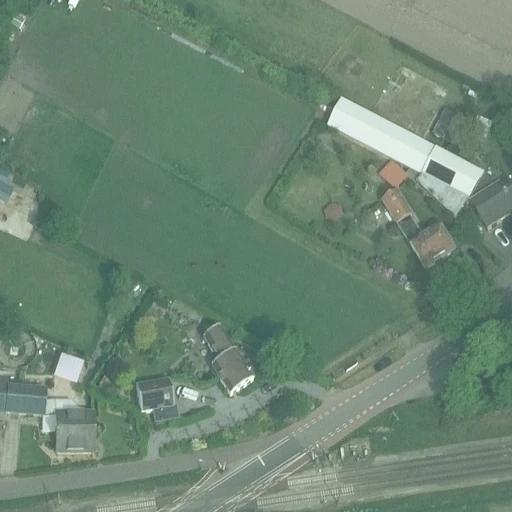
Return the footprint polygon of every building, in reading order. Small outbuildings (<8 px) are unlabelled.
[(417,92),(413,101),(432,109),(436,101),(417,92)] [(484,178),(390,129),(342,104),(328,130),(407,170),(402,175),(452,221),(468,203),(484,178)] [(443,109),(430,134),(451,145),(464,121),(443,109)] [(407,181),(390,165),(380,177),(397,192),(407,181)] [(0,202),(7,206),(14,191),(4,186),(9,176),(0,171),(0,202)] [(511,194),(506,199),(499,188),(500,187),(484,178),(468,203),(487,233),(511,216),(511,194)] [(387,212),(425,272),(454,253),(438,228),(422,238),(410,219),(412,218),(397,196),(383,205),(387,212)] [(211,369),(230,398),(253,383),(220,334),(207,342),(220,363),(211,369)] [(63,375),(64,395),(82,395),(81,375),(63,375)] [(0,380),(0,414),(43,418),(44,404),(45,393),(23,392),(23,383),(0,380)] [(173,408),(168,383),(134,389),(140,415),(173,408)] [(43,418),(56,419),(56,456),(93,456),(93,417),(76,417),(77,414),(61,404),(44,404),(43,418)]
